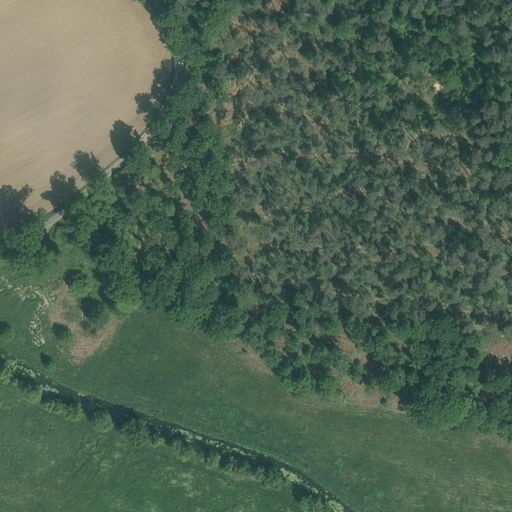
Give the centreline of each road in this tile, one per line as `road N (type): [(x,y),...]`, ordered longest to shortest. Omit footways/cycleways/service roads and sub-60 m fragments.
road 1 (track): [(146,137),(132,235),(144,266),(257,298),(511,330)]
road 2 (unclassified): [(154,0),(185,54),(146,137),(83,198),(0,248)]
